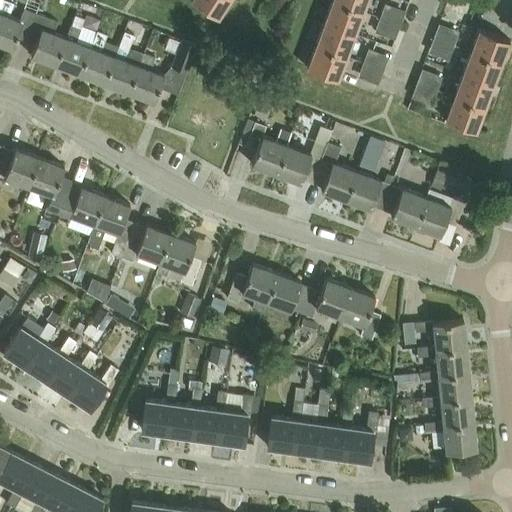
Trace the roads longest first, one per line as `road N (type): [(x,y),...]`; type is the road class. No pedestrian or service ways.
road 1 (residential): [(505,284),(452,278),(182,195),(0,98)]
road 2 (residential): [(511,484),(336,490),(140,467),(0,408)]
road 3 (residential): [(511,456),(505,284)]
